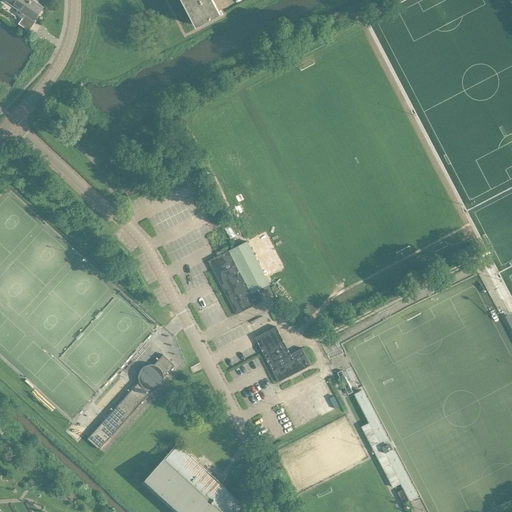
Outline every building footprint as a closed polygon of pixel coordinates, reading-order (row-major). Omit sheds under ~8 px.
[(36,21),(34,19),(43,7),(32,0),(6,0),(7,1),(18,9),(15,13),(22,18),(19,24),(29,31),(36,21)] [(184,0),(197,25),(218,15),(210,0),(184,0)] [(437,137),(442,134),(434,120),(429,122),(437,137)] [(183,162),(178,165),(181,171),(186,168),(183,162)] [(128,197),(143,190),(141,184),(126,192),(128,197)] [(240,242),(231,224),(224,228),(233,245),(240,242)] [(247,241),(217,256),(208,261),(236,315),(242,312),(263,301),(258,290),(269,284),(247,241)] [(276,326),(257,336),(255,337),(264,355),(278,382),(311,365),(302,348),(290,354),(276,326)] [(139,381),(101,423),(87,438),(99,449),(153,390),(156,389),(159,387),(161,386),(162,384),(163,382),(164,380),(164,377),(175,365),(163,354),(154,365),(153,364),(151,364),(148,365),(146,365),(143,367),(142,368),(140,371),(139,373),(138,376),(138,378),(139,381)] [(309,394),(314,406),(326,401),(322,389),(309,394)] [(362,390),(356,393),(354,394),(369,423),(361,427),(393,487),(401,483),(410,501),(417,497),(362,390)] [(321,414),(332,410),(330,403),(319,408),(321,414)] [(221,484),(188,454),(177,444),(142,482),(174,511),(237,511),(244,505),(221,484)]
